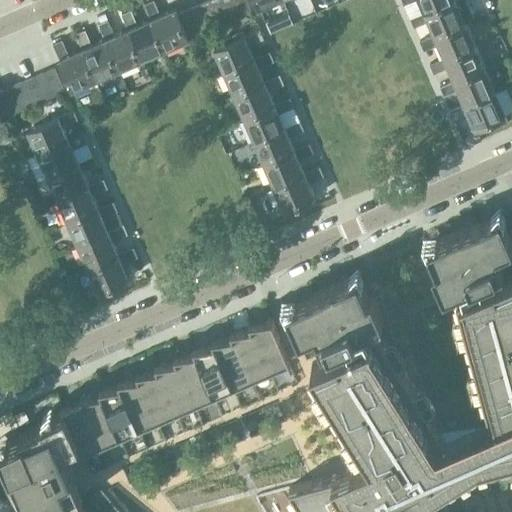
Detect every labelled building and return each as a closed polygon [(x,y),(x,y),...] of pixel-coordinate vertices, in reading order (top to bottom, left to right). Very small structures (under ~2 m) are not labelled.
[(151,0),(144,3),(151,18),(152,18),(165,48),(187,38),(187,39),(189,38),(188,36),(198,31),(188,8),(178,13),(175,7),(174,7),(174,8),(160,14),(154,0),(151,0)] [(209,0),(206,0),(199,4),(209,27),(220,22),(209,0)] [(222,0),(209,0),(220,22),(230,17),(222,0)] [(234,0),(222,0),(230,17),(241,13),(234,0)] [(247,0),(234,0),(241,13),(251,8),(247,0)] [(412,0),(419,0),(424,11),(425,12),(452,0),(402,0),(404,4),(412,0)] [(429,20),(434,34),(435,35),(465,21),(474,18),(466,0),(452,0),(425,12),(424,11),(410,17),(414,27),(429,20)] [(199,4),(188,8),(198,31),(209,27),(199,4)] [(122,13),(128,28),(129,28),(142,58),(165,48),(152,18),(151,18),(137,24),(131,9),(122,13)] [(99,23),(105,38),(106,38),(119,68),(142,58),(129,28),(128,28),(114,34),(108,19),(99,23)] [(439,43),(444,57),(445,58),(475,44),(465,21),(435,35),(434,34),(420,40),(424,49),(439,43)] [(215,49),(225,71),(255,58),(255,57),(249,44),(264,37),(260,28),(237,38),(214,48),(215,50),(215,49)] [(76,33),(82,48),(83,48),(96,78),(119,68),(106,38),(105,38),(91,44),(85,29),(76,33)] [(83,48),(82,48),(69,54),(62,39),(53,43),(63,66),(63,65),(73,89),(75,88),(74,87),(96,78),(83,48)] [(449,66),(454,80),(455,81),(485,67),(475,44),(445,58),(444,57),(430,63),(434,72),(449,66)] [(225,71),(235,94),(265,81),(265,80),(259,67),(274,60),(270,51),(255,57),(255,58),(225,71)] [(55,66),(44,71),(54,94),(65,89),(55,66)] [(459,89),(464,103),(465,103),(495,90),(485,67),(455,81),(454,80),(440,86),(444,95),(459,89)] [(44,71),(34,76),(44,99),(54,94),(44,71)] [(235,94),(245,117),(275,104),(275,103),(269,90),(284,83),(280,74),(265,80),(265,81),(235,94)] [(34,76),(23,80),(33,103),(44,99),(34,76)] [(23,80),(13,85),(23,108),(33,103),(23,80)] [(13,85),(2,89),(12,113),(23,108),(13,85)] [(0,120),(1,120),(3,119),(2,117),(12,113),(2,89),(0,90),(0,120)] [(508,120),(505,114),(506,113),(505,112),(495,90),(465,103),(464,103),(450,109),(454,118),(468,112),(474,126),(475,127),(491,120),(494,126),(508,120)] [(245,117),(255,140),(285,127),(285,126),(279,112),(294,106),(290,97),(275,103),(275,104),(245,117)] [(29,131),(39,153),(69,139),(63,125),(78,118),(74,109),(51,119),(28,129),(29,131)] [(255,140),(265,163),(295,150),(295,149),(289,135),(304,129),(300,120),(285,126),(285,127),(255,140)] [(39,153),(49,176),(79,162),(79,161),(73,148),(88,141),(84,132),(69,139),(39,153)] [(265,163),(275,186),(305,173),(305,172),(299,158),(314,152),(310,143),(295,149),(295,150),(265,163)] [(49,176),(59,198),(89,185),(89,184),(83,171),(98,164),(93,155),(79,161),(79,162),(49,176)] [(305,173),(275,186),(284,208),(284,210),(316,196),(315,195),(309,181),(324,175),(320,166),(305,172),(305,173)] [(59,198),(69,221),(99,208),(99,207),(93,194),(108,187),(104,178),(89,184),(89,185),(59,198)] [(69,221),(79,244),(109,231),(109,230),(103,216),(118,210),(113,201),(99,207),(99,208),(69,221)] [(177,358),(174,358),(156,361),(158,366),(137,369),(138,369),(140,374),(119,377),(121,382),(100,385),(100,386),(102,390),(81,393),(81,394),(84,399),(81,399),(63,402),(65,407),(54,413),(54,415),(56,419),(47,423),(45,418),(42,420),(43,421),(21,431),(22,434),(6,441),(7,442),(9,448),(5,450),(4,450),(11,466),(9,467),(22,493),(28,490),(32,499),(26,502),(30,511),(442,511),(427,486),(452,471),(457,468),(466,462),(477,479),(511,478),(511,227),(508,229),(503,218),(495,221),(493,215),(479,221),(476,222),(451,231),(451,232),(436,238),(437,240),(439,245),(433,247),(431,248),(438,264),(434,265),(445,291),(490,271),(493,279),(458,295),(491,417),(437,425),(377,330),(342,345),(339,337),(383,318),(372,292),(368,294),(361,278),(359,279),(353,282),(351,277),(352,277),(351,276),(336,282),(335,282),(311,294),(309,295),(309,296),(295,302),(298,307),(290,311),(295,322),(278,330),(273,317),(250,320),(252,325),(231,328),(233,333),(213,336),(213,337),(215,341),(194,344),(194,345),(196,350),(175,352),(175,353),(177,358)] [(79,244),(88,267),(119,254),(119,253),(113,239),(127,233),(123,224),(109,230),(109,231),(79,244)] [(119,254),(88,267),(98,289),(98,291),(130,277),(129,276),(123,262),(137,256),(133,247),(119,253),(119,254)]
